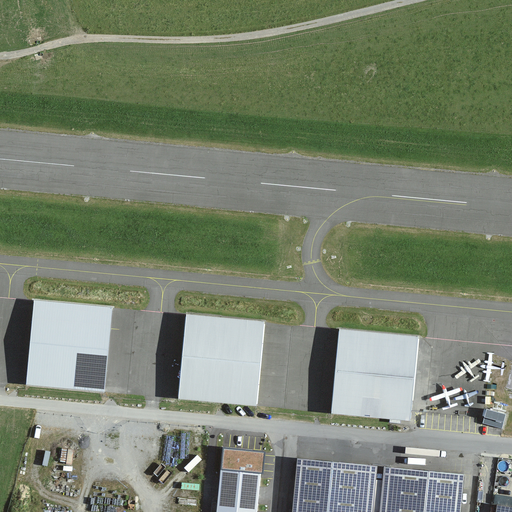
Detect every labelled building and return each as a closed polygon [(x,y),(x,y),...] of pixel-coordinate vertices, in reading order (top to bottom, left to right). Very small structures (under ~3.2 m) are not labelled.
[(105,393),(112,310),(34,303),(27,386),(105,393)] [(257,406),(264,323),(186,317),(179,399),(257,406)] [(417,338),(338,331),(331,412),(410,419),(417,338)] [(506,414),(487,409),(483,423),(502,428),(506,414)] [(256,511),(263,453),(223,449),(216,511),(256,511)] [(374,511),(379,468),(302,460),(296,511),(374,511)] [(462,511),(466,476),(385,469),(381,511),(462,511)]
